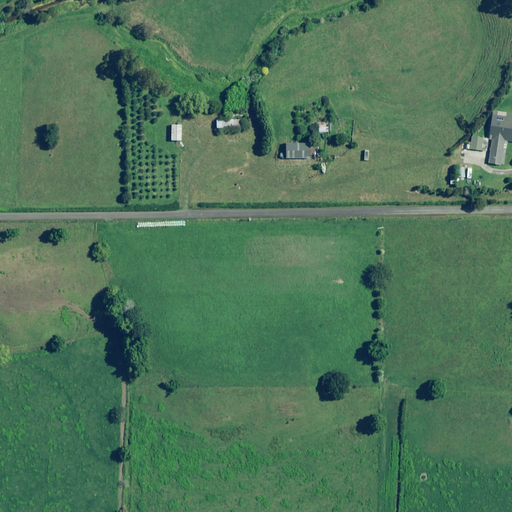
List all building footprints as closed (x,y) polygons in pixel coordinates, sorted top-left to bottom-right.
[(511,117),(491,114),(488,139),(491,139),(487,163),(500,165),(503,144),(506,144),(506,141),(511,141),(511,117)] [(239,119),(216,120),(216,128),(240,127),(239,119)] [(328,132),(328,122),(317,122),(317,132),(328,132)] [(181,140),(181,125),(171,125),(171,140),(181,140)] [(487,138),(470,136),(470,145),(466,144),(465,149),(486,151),(487,138)] [(309,143),(285,143),(285,158),(309,158),(309,143)]
